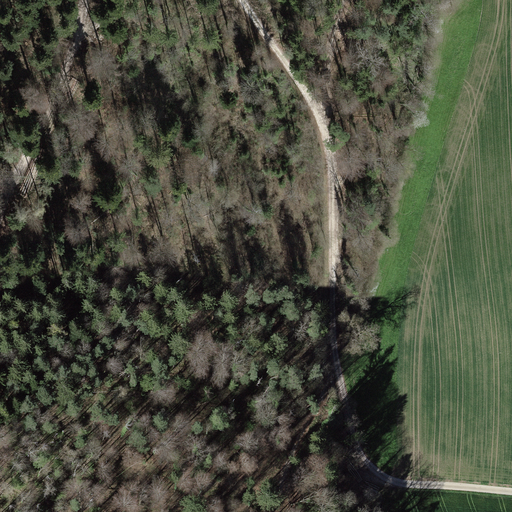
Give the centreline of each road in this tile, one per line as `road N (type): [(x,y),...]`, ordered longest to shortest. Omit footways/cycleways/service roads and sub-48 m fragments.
road 1 (track): [(244,0),(324,122),(334,356),(350,435),(366,462),(399,483),(511,491)]
road 2 (track): [(0,192),(31,144),(85,0)]
road 3 (track): [(271,480),(319,415),(334,356)]
road 4 (track): [(346,0),(324,122)]
